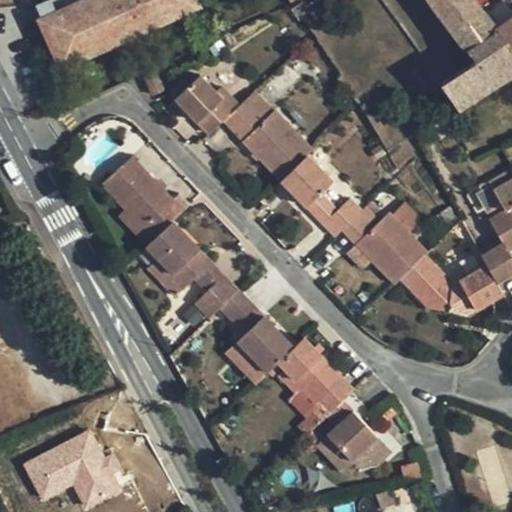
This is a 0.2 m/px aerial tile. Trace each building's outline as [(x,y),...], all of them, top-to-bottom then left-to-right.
[(59,18),(44,24),(63,65),(196,3),(194,0),(101,0),(98,2),(97,0),(84,0),(57,13),(59,18)] [(430,0),(454,31),(485,10),(477,0),(430,0)] [(485,10),(454,31),(476,60),(445,81),(461,107),(511,74),(511,18),(499,28),(485,10)] [(42,19),(44,24),(59,18),(57,13),(42,19)] [(199,121),(223,98),(200,75),(177,98),(199,121)] [(254,91),(246,98),(256,109),(235,130),(244,139),(274,112),(254,91)] [(225,119),(234,110),(223,98),(199,121),(210,133),(225,119)] [(234,110),(225,119),(235,130),(256,109),(246,98),(234,110)] [(307,155),(313,149),(275,110),(274,112),(244,139),(282,179),(307,155)] [(456,128),(449,115),(432,124),(441,137),(456,128)] [(172,220),(184,209),(164,188),(156,180),(132,155),(120,166),(114,173),(103,183),(126,207),(154,237),(172,220)] [(344,229),(361,212),(349,199),(337,209),(320,192),(332,181),(307,155),(282,179),(336,236),(344,229)] [(110,168),(114,173),(120,166),(117,163),(110,168)] [(161,176),(156,180),(164,188),(168,183),(161,176)] [(488,264),(498,281),(511,273),(511,253),(509,248),(511,246),(511,206),(491,219),(504,242),(483,254),(488,264)] [(147,244),(154,237),(126,207),(119,214),(147,244)] [(361,212),(344,229),(353,238),(371,220),(374,217),(365,208),(361,212)] [(396,283),(402,277),(425,254),(428,252),(389,212),(375,225),(358,243),(396,283)] [(172,220),(154,237),(147,244),(175,273),(171,277),(183,289),(195,277),(206,266),(195,255),(200,249),(172,220)] [(375,225),(371,220),(353,238),(358,243),(375,225)] [(233,295),(239,289),(200,249),(195,255),(206,266),(195,277),(208,291),(219,280),(233,295)] [(504,293),(498,281),(488,264),(453,284),(425,254),(402,277),(429,305),(435,298),(450,300),(450,309),(470,312),(504,293)] [(210,316),(221,306),(233,295),(219,280),(208,291),(195,302),(210,316)] [(233,295),(221,306),(234,320),(238,316),(252,302),(239,289),(233,295)] [(429,305),(450,309),(450,300),(435,298),(429,305)] [(238,316),(250,328),(264,314),(252,302),(238,316)] [(268,371),(279,360),(295,346),(264,314),(250,328),(239,340),(268,371)] [(171,341),(175,347),(187,336),(181,331),(171,341)] [(295,346),(279,360),(285,366),(318,401),(320,400),(331,411),(343,399),(355,389),(305,336),(295,346)] [(260,379),(268,371),(239,340),(230,348),(260,379)] [(305,413),(318,401),(285,366),(278,374),(296,394),(291,397),(305,413)] [(343,399),(331,411),(328,414),(337,424),(353,410),(343,399)] [(378,436),(353,410),(337,424),(327,433),(353,459),(378,436)] [(228,414),(220,423),(227,430),(236,421),(228,414)] [(22,462),(41,502),(74,486),(85,509),(122,491),(91,428),(22,462)] [(343,468),(353,459),(327,433),(319,441),(343,468)]
